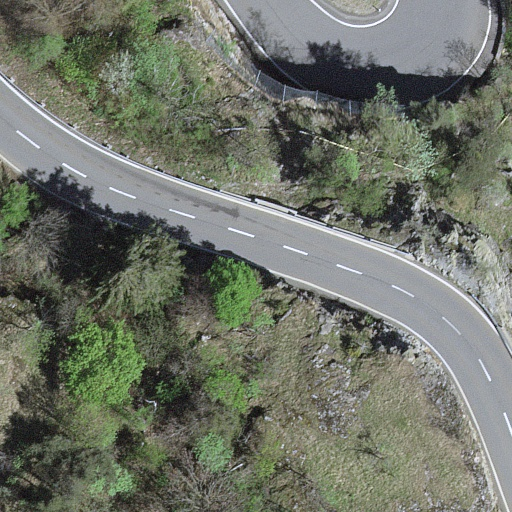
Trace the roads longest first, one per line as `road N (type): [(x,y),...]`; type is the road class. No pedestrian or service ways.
road 1 (tertiary): [(0,115),(104,184),(415,296),(449,319),(479,355),(511,429)]
road 2 (tertiary): [(445,0),(442,25),(418,57),(371,73),(303,54),(261,0)]
